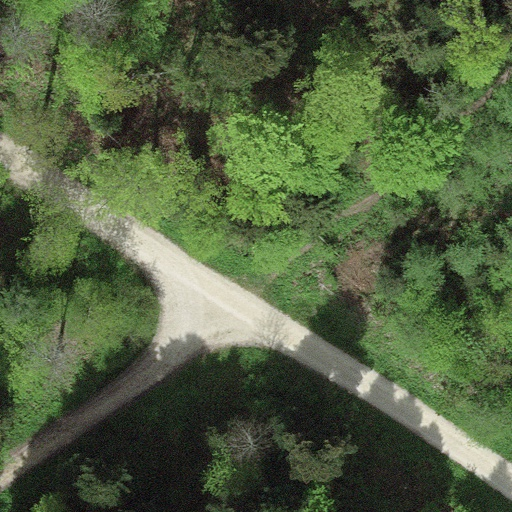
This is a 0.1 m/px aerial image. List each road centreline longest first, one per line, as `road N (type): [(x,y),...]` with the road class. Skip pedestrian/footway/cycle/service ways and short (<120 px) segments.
road 1 (track): [(0,138),(104,203),(228,301),(454,427),(511,478)]
road 2 (track): [(228,301),(0,472)]
